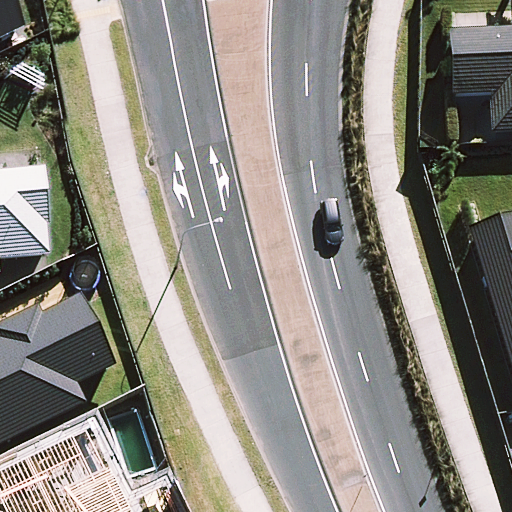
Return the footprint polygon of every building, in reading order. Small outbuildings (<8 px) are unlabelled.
[(0,0),(0,39),(15,32),(0,0)] [(511,0),(503,0),(505,34),(442,37),(446,105),(485,103),(487,140),(511,138),(511,0)] [(0,265),(52,259),(42,173),(0,177),(0,265)] [(511,221),(464,236),(511,389),(511,221)] [(0,336),(0,451),(84,409),(75,390),(114,370),(78,298),(0,336)]
